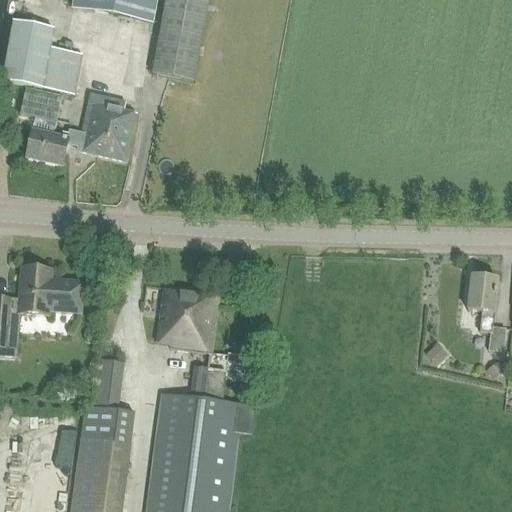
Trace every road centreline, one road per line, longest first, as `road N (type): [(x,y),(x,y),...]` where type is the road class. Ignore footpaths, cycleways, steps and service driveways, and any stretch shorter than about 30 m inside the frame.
road 1 (tertiary): [(511,242),(0,218)]
road 2 (track): [(132,511),(145,380),(131,228)]
